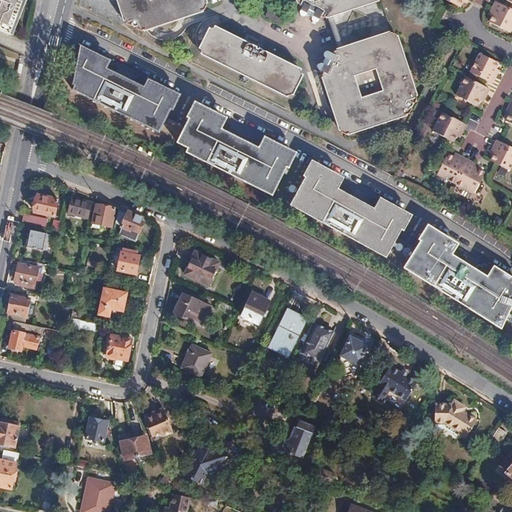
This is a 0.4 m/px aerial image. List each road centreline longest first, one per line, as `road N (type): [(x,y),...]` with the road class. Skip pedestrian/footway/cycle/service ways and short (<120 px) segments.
road 1 (residential): [(173,218),(341,302),(511,406)]
road 2 (residential): [(0,366),(114,391),(135,385),(173,218)]
road 3 (primary): [(22,161),(64,0)]
road 4 (residential): [(22,161),(173,218)]
road 5 (primary): [(47,0),(11,156)]
